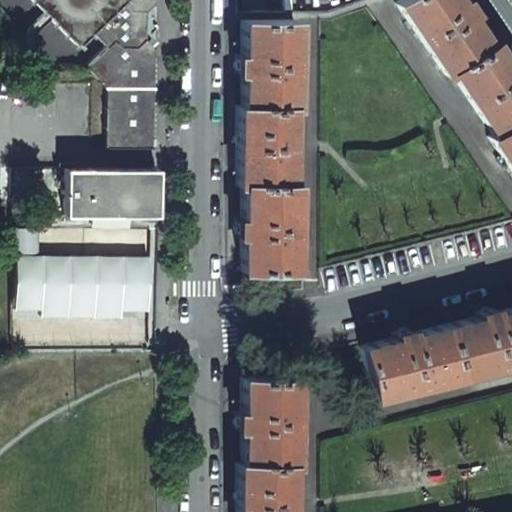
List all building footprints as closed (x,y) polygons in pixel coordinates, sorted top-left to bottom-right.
[(102,86),(103,148),(134,148),(150,148),(150,46),(142,38),(142,10),(150,2),(149,0),(30,0),(74,44),(88,30),(103,46),(83,66),(102,86)] [(235,0),(235,13),(327,13),(363,0),(235,0)] [(511,73),(489,40),(485,43),(467,16),(471,14),(466,6),(461,0),(459,0),(456,2),(454,0),(396,0),(393,2),(444,76),(448,72),(491,134),(486,137),(511,174),(511,73)] [(240,271),(292,272),(292,267),(292,183),(287,183),(287,109),(292,108),(292,20),(240,20),(240,56),(235,56),(235,64),(235,73),(240,73),(240,106),(235,105),(235,146),(235,186),(239,186),(238,218),(235,218),(235,227),(235,236),(239,237),(240,271)] [(61,167),(61,215),(154,215),(155,168),(61,167)] [(146,255),(13,255),(13,309),(41,309),(41,316),(65,316),(65,309),(146,309),(146,255)] [(371,397),(511,362),(511,308),(492,313),(492,308),(483,310),(474,313),(475,317),(409,334),(408,328),(399,331),(390,333),(392,338),(358,347),(371,397)] [(286,511),(287,465),(292,465),(292,377),(240,376),(239,411),(235,411),(235,421),(235,430),(239,430),(239,462),(235,462),(235,503),(234,511),(286,511)]
